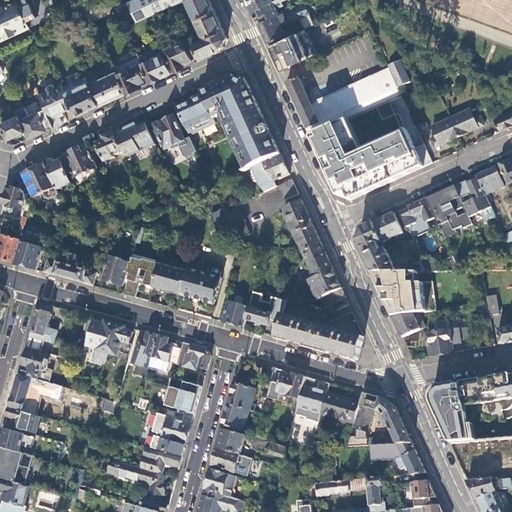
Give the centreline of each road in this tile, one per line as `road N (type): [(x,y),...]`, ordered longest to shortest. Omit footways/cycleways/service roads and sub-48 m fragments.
road 1 (residential): [(0,171),(251,51)]
road 2 (tertiary): [(30,283),(232,338)]
road 3 (residential): [(332,230),(511,147)]
road 4 (secondary): [(251,51),(332,230)]
road 5 (residential): [(232,338),(184,511)]
road 6 (tertiary): [(232,338),(400,380)]
road 7 (secondary): [(332,230),(400,380)]
road 8 (secondary): [(400,380),(456,511)]
